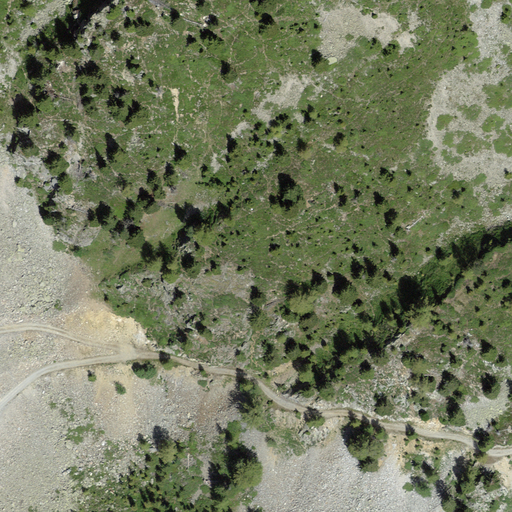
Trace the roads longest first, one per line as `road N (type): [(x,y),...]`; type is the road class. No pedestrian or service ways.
road 1 (track): [(127,353),(238,373),(279,400),(318,410),(385,412),(431,427),(511,434)]
road 2 (track): [(0,330),(38,327),(127,351),(49,369),(0,407)]
